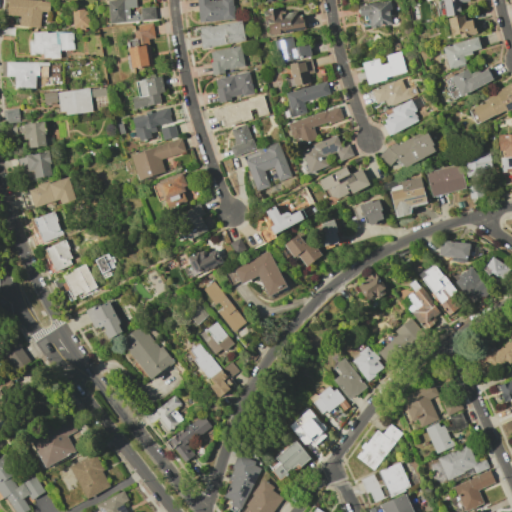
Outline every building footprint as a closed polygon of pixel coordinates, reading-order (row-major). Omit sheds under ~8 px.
[(40,11),(48,12),(49,1),(39,0),(7,0),(6,15),(19,16),(19,26),(39,27),(40,11)] [(155,20),(154,7),(139,8),(140,14),(128,15),(128,8),(135,7),(134,0),(107,0),(108,23),(155,20)] [(196,0),(198,22),(233,20),(232,0),(196,0)] [(441,0),(445,17),(460,14),(458,3),(469,1),(468,0),(441,0)] [(391,24),(389,1),(357,4),(359,17),(363,16),(365,27),(391,24)] [(86,9),(71,9),(72,28),(87,27),(86,9)] [(266,33),(302,31),(300,10),(265,11),(266,33)] [(473,19),(464,21),(463,15),(446,18),(451,38),(475,33),(473,19)] [(243,42),(241,22),(198,26),(201,47),(243,42)] [(147,39),(154,38),(152,25),(131,28),(134,46),(127,47),(130,68),(151,65),(147,39)] [(42,59),(59,58),(59,50),(72,50),(72,32),(30,33),(30,54),(42,54),(42,59)] [(275,51),(281,50),(283,60),(310,56),(308,44),(293,46),(291,37),(273,40),(275,51)] [(463,54),(480,51),(477,38),(442,45),(447,69),(465,65),(463,54)] [(244,67),(240,46),(208,52),(212,73),(244,67)] [(378,60),(363,64),(368,82),(405,72),(399,51),(384,55),(386,63),(379,65),(378,60)] [(293,86),(313,81),(308,60),(288,64),(293,86)] [(35,62),(6,62),(5,76),(14,76),(14,88),(34,88),(35,62)] [(486,67),(470,75),(467,68),(449,77),(459,96),(492,80),(486,67)] [(219,101),(253,93),(247,71),(213,80),(219,101)] [(130,97),(133,109),(160,103),(158,93),(164,92),(160,76),(134,82),(138,96),(130,97)] [(417,97),(414,85),(403,88),(401,80),(370,89),(374,103),(384,101),(386,105),(417,97)] [(329,94),(326,82),(284,93),(290,117),(306,113),(303,101),(329,94)] [(511,85),(466,104),(474,123),(511,107),(511,85)] [(57,92),(59,114),(91,111),(89,89),(57,92)] [(43,93),(44,103),(56,103),(56,92),(43,93)] [(250,118),(248,110),(255,108),(257,116),(267,114),(262,97),(212,109),(216,126),(250,118)] [(419,122),(410,100),(381,112),(390,134),(419,122)] [(131,117),(137,140),(156,135),(154,126),(171,122),(168,108),(131,117)] [(287,121),(293,144),(315,138),(312,127),(342,119),(339,108),(287,121)] [(5,122),(18,122),(17,109),(5,110),(5,122)] [(28,147),(45,146),(44,122),(22,123),(23,140),(28,140),(28,147)] [(162,140),(176,136),(174,124),(159,128),(162,140)] [(254,149),(247,125),(231,129),(235,145),(230,147),(232,156),(254,149)] [(378,152),(384,165),(399,159),(403,167),(435,152),(425,131),(378,152)] [(511,169),(511,134),(498,135),(499,170),(511,169)] [(308,173),(327,166),(324,155),(335,151),(339,161),(352,156),(348,144),(340,147),(336,136),(300,149),(308,173)] [(138,180),(164,173),(160,159),(185,152),(181,139),(130,154),(138,180)] [(290,177),(278,143),(243,156),(256,191),(269,186),(263,170),(272,167),(277,181),(290,177)] [(34,178),(51,175),(48,152),(19,156),(21,172),(33,170),(34,178)] [(492,170),(488,154),(463,160),(466,176),(492,170)] [(464,188),(458,164),(424,173),(431,197),(464,188)] [(368,185),(361,169),(348,175),(345,167),(317,179),(323,191),(328,189),(333,200),(368,185)] [(152,184),(159,201),(164,199),(168,209),(186,202),(181,190),(187,188),(181,172),(152,184)] [(33,206),(59,200),(60,204),(74,201),(68,178),(28,187),(33,206)] [(394,217),(411,213),(410,207),(426,203),(420,178),(388,185),(394,217)] [(357,219),(365,216),(368,225),(383,220),(377,199),(353,206),(357,219)] [(189,239),(207,230),(199,216),(204,214),(199,203),(176,215),(189,239)] [(303,220),(297,209),(280,217),(274,206),(261,213),(269,227),(259,231),(264,240),(303,220)] [(33,218),(42,242),(61,236),(53,211),(33,218)] [(321,247),(339,241),(332,220),(314,226),(321,247)] [(304,243),(298,234),(285,242),(303,268),(320,256),(309,239),(304,243)] [(73,264),(63,240),(45,248),(54,271),(73,264)] [(469,244),(441,240),(438,257),(466,261),(469,244)] [(286,287),(268,250),(232,268),(240,284),(257,276),(267,296),(286,287)] [(102,276),(115,269),(107,253),(94,260),(102,276)] [(481,270),(501,283),(510,269),(491,256),(481,270)] [(69,299),(95,288),(85,264),(59,275),(69,299)] [(419,277),(447,315),(463,304),(434,265),(419,277)] [(488,291),(470,267),(453,280),(471,304),(488,291)] [(386,292),(374,273),(356,284),(365,300),(374,295),(376,299),(386,292)] [(216,311),(232,332),(245,323),(212,281),(203,288),(219,309),(216,311)] [(406,308),(425,330),(435,321),(432,318),(439,312),(419,287),(406,297),(412,304),(406,308)] [(84,311),(94,330),(101,326),(107,338),(122,331),(107,300),(84,311)] [(395,335),(376,352),(389,365),(423,334),(408,317),(393,331),(395,335)] [(216,355),(232,342),(215,321),(199,335),(216,355)] [(119,341),(150,379),(171,362),(140,324),(119,341)] [(511,356),(511,332),(483,357),(495,371),(511,356)] [(212,385),(209,386),(218,398),(234,385),(228,378),(238,371),(231,361),(219,370),(199,343),(187,352),(212,385)] [(29,362),(19,344),(3,352),(13,370),(29,362)] [(384,367),(367,346),(350,360),(366,381),(384,367)] [(348,400),(365,387),(343,357),(333,365),(339,374),(332,379),(348,400)] [(511,379),(497,385),(503,401),(511,397),(511,367),(510,368),(511,373),(511,379)] [(342,410),(346,408),(331,384),(309,398),(320,415),(338,404),(342,410)] [(417,420),(419,426),(436,421),(430,398),(436,396),(433,385),(402,394),(409,422),(417,420)] [(173,409),(180,404),(174,395),(145,416),(150,424),(158,418),(167,431),(182,420),(173,409)] [(288,427),(308,448),(326,431),(306,410),(288,427)] [(187,445),(210,426),(200,414),(166,442),(184,463),(194,454),(187,445)] [(28,438),(44,468),(74,452),(66,436),(77,430),(70,416),(28,438)] [(435,453),(452,446),(440,421),(424,428),(435,453)] [(401,433),(389,424),(381,434),(375,429),(355,457),(373,470),(401,433)] [(279,480),(308,457),(295,441),(267,465),(279,480)] [(475,463),(467,445),(437,458),(446,480),(470,469),(472,474),(488,467),(484,459),(475,463)] [(83,498),(109,488),(96,454),(70,464),(83,498)] [(0,493),(10,511),(24,511),(31,509),(27,502),(43,493),(34,476),(18,484),(2,456),(0,456),(0,493)] [(371,503),(409,488),(399,463),(361,478),(371,503)] [(494,482),(488,470),(452,486),(464,511),(483,503),(477,490),(494,482)] [(271,511),(281,497),(271,491),(273,487),(262,480),(240,511),(271,511)] [(126,511),(123,503),(127,501),(123,491),(94,505),(96,511),(126,511)] [(382,511),(412,511),(405,493),(379,504),(382,511)]
